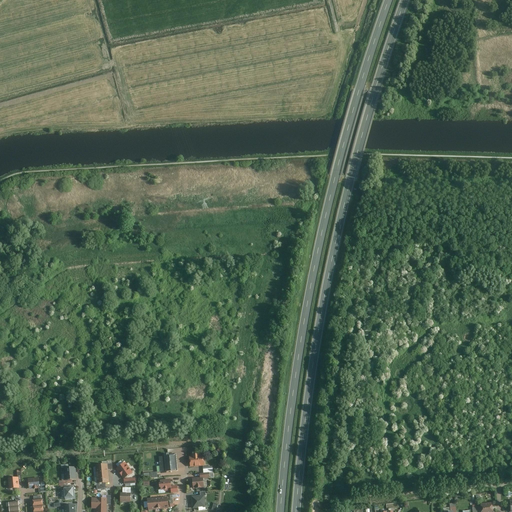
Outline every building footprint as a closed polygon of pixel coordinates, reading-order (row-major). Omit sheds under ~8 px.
[(166,471),(177,470),(175,453),(168,453),(168,452),(163,452),(163,455),(158,456),(160,473),(166,472),(166,471)] [(190,466),(204,465),(203,454),(199,454),(199,453),(191,454),(191,455),(189,455),(190,466)] [(124,479),(124,478),(133,472),(126,461),(116,468),(124,479)] [(62,468),(63,468),(64,473),(61,474),(62,480),(63,483),(73,482),(72,479),(77,479),(76,466),(68,467),(68,464),(63,464),(61,465),(62,468)] [(108,469),(107,464),(95,465),(96,474),(108,473),(108,469)] [(109,482),(108,473),(96,474),(97,483),(98,483),(105,482),(109,482)] [(203,487),(203,478),(202,476),(199,477),(191,477),(192,488),(203,487)] [(19,487),(18,477),(7,478),(8,488),(19,487)] [(38,488),(40,487),(39,485),(39,477),(28,478),(29,488),(33,488),(38,488)] [(170,478),(159,479),(159,482),(158,482),(158,487),(160,486),(160,489),(164,489),(164,491),(171,490),(171,487),(170,478)] [(64,487),(65,497),(65,499),(75,498),(74,485),(70,486),(70,485),(64,485),(64,487)] [(131,492),(123,492),(121,492),(120,501),(131,502),(131,492)] [(205,507),(204,496),(204,494),(200,495),(191,496),(192,508),(198,507),(198,510),(202,510),(202,507),(205,507)] [(95,511),(106,511),(107,504),(107,499),(107,497),(92,497),(92,508),(96,508),(95,511)] [(168,498),(161,499),(162,509),(169,508),(168,498)] [(161,499),(154,500),(155,509),(162,509),(161,499)] [(154,500),(147,501),(148,510),(155,509),(154,500)] [(492,511),(491,502),(480,503),(480,511),(492,511)]
